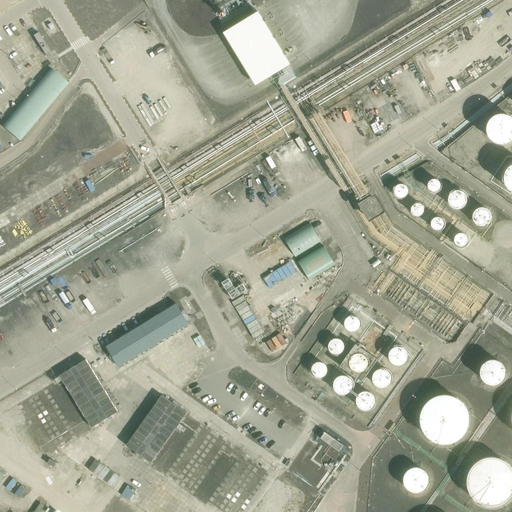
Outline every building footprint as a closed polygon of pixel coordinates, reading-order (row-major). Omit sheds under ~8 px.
[(256,12),(224,31),(256,84),(293,62),(261,9),(256,12)] [(20,141),(68,83),(51,69),(3,127),(20,141)] [(511,120),(510,119),(508,117),(505,116),(502,116),(500,116),(497,117),(494,118),(492,120),(490,122),(488,124),(487,127),(487,129),(487,132),(487,135),(488,138),(490,140),(492,142),(494,144),(497,145),(500,146),(503,146),(505,145),(508,144),(510,143),(511,141),(511,120)] [(511,166),(511,167),(509,168),(507,170),(505,172),(504,175),(503,178),(503,180),(503,183),(504,186),(506,188),(507,190),(509,192),(511,193),(511,166)] [(443,181),(443,180),(442,177),(441,175),(438,173),(435,172),(432,172),(429,174),(427,177),(426,180),(426,183),(428,186),(430,188),(431,188),(434,189),(437,188),(440,187),(442,184),(443,181)] [(405,188),(405,185),(403,182),(400,180),(397,179),(394,180),(393,180),(390,182),(389,185),(388,188),(389,191),(391,194),(394,196),(397,196),(400,196),(403,194),(405,191),(405,188)] [(467,198),(466,195),(466,193),(463,190),(460,188),(458,187),(456,187),(454,187),(452,188),(448,190),(446,194),(445,198),(446,202),(447,204),(448,205),(451,208),(455,209),(459,208),(461,208),(463,206),(464,205),(466,202),(467,198)] [(422,207),(422,204),(421,202),(420,200),(417,199),(413,198),(411,198),(409,199),(407,201),(406,204),(405,207),(406,210),(407,211),(408,213),(411,215),(414,215),(417,214),(420,212),(421,210),(422,207)] [(492,216),(492,212),(490,208),(487,206),(485,205),(482,205),(478,205),(477,206),(475,207),(473,209),(472,211),(471,215),(471,217),(471,219),(472,221),(474,223),(477,225),(481,227),(485,226),(489,224),(490,222),(491,220),(492,216)] [(444,222),(443,219),(442,217),(440,215),(437,214),(434,215),(431,216),(429,218),(429,220),(428,222),(429,225),(430,227),(432,229),(435,230),(438,230),(441,228),(443,226),(444,224),(444,222)] [(511,222),(510,222),(506,221),(504,221),(502,222),(498,224),(497,226),(496,228),(495,231),(495,232),(495,236),(496,238),(498,240),(501,243),(505,244),(507,244),(509,243),(511,242),(511,241),(511,222)] [(310,223),(284,239),(296,258),(321,242),(310,223)] [(466,240),(466,239),(465,236),(464,233),(461,231),(458,230),(456,230),(454,231),(450,233),(449,235),(448,239),(448,241),(449,243),(450,245),(453,247),(456,248),(459,248),(463,246),(465,243),(466,240)] [(324,246),(298,261),(310,280),(335,265),(324,246)] [(291,262),(264,277),(270,288),(297,272),(291,262)] [(293,303),(283,318),(294,324),(303,309),(293,303)] [(178,305),(107,348),(119,367),(189,324),(178,305)] [(360,324),(360,321),(358,318),(355,316),(353,316),(350,316),(347,318),(346,319),(345,321),(344,324),(345,327),(346,329),(349,331),(352,332),(355,331),(357,330),(359,329),(360,327),(360,324)] [(383,339),(382,336),(380,334),(378,332),(375,331),(372,332),(369,334),(367,336),(367,339),(367,342),(369,344),(371,346),(374,347),(377,346),(380,345),(382,342),(383,339)] [(343,347),(343,346),(343,344),(341,341),(338,339),(335,339),(333,340),(330,342),(329,344),(328,347),(329,349),(331,352),(333,353),(335,354),(338,353),(341,352),(342,350),(343,347)] [(409,355),(409,353),(408,351),(406,348),(404,346),(402,345),(399,345),(397,345),(395,346),(392,348),(390,351),(389,355),(390,359),(392,362),(395,364),(399,365),(402,364),(404,364),(406,362),(408,360),(409,358),(409,355)] [(372,363),(372,362),(371,359),(369,356),(367,354),(365,353),(361,352),(359,352),(357,353),(354,355),(353,357),(352,359),(351,362),(352,366),(352,368),(354,369),(355,371),(357,372),(361,373),(364,372),(367,371),(368,370),(370,367),(371,365),(372,363)] [(502,382),(504,381),(505,379),(506,375),(507,373),(506,370),(506,368),(504,365),(503,364),(502,362),(500,361),(498,360),(494,359),(492,359),(490,360),(487,361),(485,362),(483,364),(481,366),(480,368),(480,371),(480,374),(480,377),(481,379),(483,381),(485,383),(487,385),(489,386),(492,386),(494,386),(497,385),(499,384),(502,382)] [(330,371),(330,369),(329,367),(327,364),(324,362),(320,362),(317,363),(314,365),(313,368),(312,371),(313,374),(315,377),(317,378),(319,379),(321,379),(324,379),(327,377),(329,374),(330,371)] [(392,377),(391,373),(389,370),(387,368),(385,367),(383,367),(380,367),(378,368),(376,369),(374,370),(373,372),(373,374),(372,376),(372,378),(373,380),(375,384),(378,386),(380,386),(382,387),(385,386),(387,385),(389,384),(391,381),(392,377)] [(353,385),(352,383),(352,380),(349,377),(348,376),(346,375),(343,375),(340,375),(338,376),(336,378),(335,379),(334,381),(334,383),(333,385),(334,388),(336,391),(339,393),(343,394),(346,394),(349,392),(352,389),(352,387),(353,385)] [(376,400),(375,396),(374,394),(373,393),(370,391),(368,390),(366,390),(363,390),(361,391),(359,392),(358,393),(357,395),(356,397),(356,399),(356,403),(358,406),(361,408),(363,409),(365,410),(368,409),(370,408),(372,407),(375,404),(375,402),(376,400)] [(126,447),(153,464),(187,412),(160,395),(126,447)] [(469,420),(469,415),(467,410),(465,407),(462,403),(458,399),(453,397),(449,396),(444,396),(439,397),(435,398),(431,401),(429,403),(426,407),(423,411),(422,415),(422,420),(422,424),(423,429),(425,432),(428,436),(432,439),(435,441),(440,443),(444,444),(448,443),(453,442),(458,440),(462,437),(465,434),(467,430),(469,425),(469,420)] [(194,494),(228,442),(201,425),(168,477),(194,494)] [(328,428),(322,437),(340,450),(346,441),(328,428)] [(220,511),(242,511),(271,471),(245,453),(210,505),(220,511)] [(511,469),(509,465),(505,462),(502,461),(498,459),(493,459),(490,459),(487,459),(483,460),(479,462),(476,465),(473,468),(470,472),(469,477),(468,482),(469,487),(470,491),(472,496),(475,499),(479,502),(483,504),(487,506),(492,506),(497,506),(501,504),(505,502),(509,499),(511,496),(511,495),(511,469)] [(304,487),(313,492),(327,471),(318,465),(304,487)] [(425,490),(427,488),(428,486),(429,484),(430,481),(430,479),(429,476),(428,474),(427,472),(425,470),(422,468),(418,467),(414,467),(411,468),(409,470),(406,472),(405,474),(404,476),(404,479),(404,481),(404,484),(405,486),(406,488),(408,490),(410,491),(413,492),(415,493),(418,493),(420,493),(423,491),(425,490)] [(39,511),(45,505),(41,502),(33,511),(39,511)]
